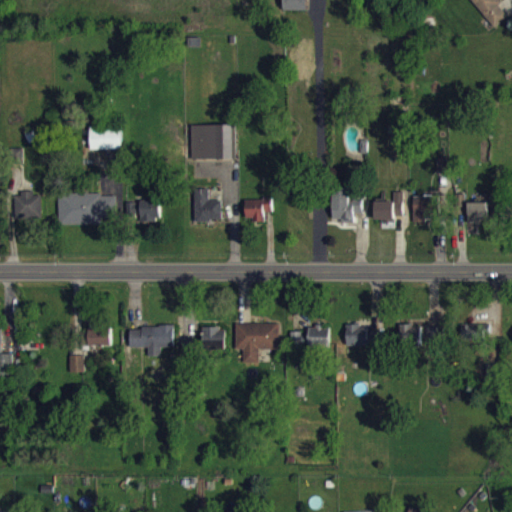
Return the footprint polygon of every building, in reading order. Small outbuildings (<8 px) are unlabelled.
[(284,0),(285,20),(309,20),(308,0),(284,0)] [(465,0),(464,2),(496,38),(509,26),(499,15),(505,10),(496,0),(465,0)] [(92,159),(123,158),(123,136),(92,137),(92,159)] [(223,210),(210,211),(210,197),(196,198),(196,231),(223,231),(223,210)] [(363,209),(350,209),(350,197),(334,198),(334,232),(355,231),(355,224),(363,223),(363,209)] [(375,228),(403,229),(403,202),(394,202),(394,211),(376,211),(375,228)] [(16,203),(16,228),(43,228),(42,203),(16,203)] [(60,235),(103,234),(103,228),(118,227),(117,204),(59,205),(60,235)] [(414,231),(438,231),(438,207),(414,206),(414,231)] [(246,209),(247,231),(266,230),(265,223),(273,223),(273,209),(246,209)] [(162,231),(161,211),(127,211),(127,228),(141,228),(141,231),(162,231)] [(488,212),(468,213),(468,243),(479,243),(479,230),(488,230),(488,212)] [(280,359),(280,333),(236,334),(237,359),(244,359),(244,372),(260,372),(260,359),(280,359)] [(424,356),(424,334),(400,335),(401,356),(424,356)] [(463,349),(490,350),(491,335),(463,334),(463,349)] [(347,355),(378,356),(378,341),(368,341),(368,335),(348,335),(347,355)] [(291,357),(302,357),(330,357),(330,336),(309,336),(309,343),(291,343),(291,357)] [(0,389),(13,389),(13,363),(3,363),(3,338),(0,337),(0,389)] [(143,359),(173,359),(173,337),(144,337),(143,359)] [(226,360),(227,337),(204,337),(203,359),(226,360)] [(440,337),(428,337),(427,352),(440,353),(440,337)] [(113,356),(112,338),(89,338),(90,356),(113,356)] [(182,363),(197,363),(197,349),(182,349),(182,363)] [(71,382),(86,383),(86,366),(71,366),(71,382)]
